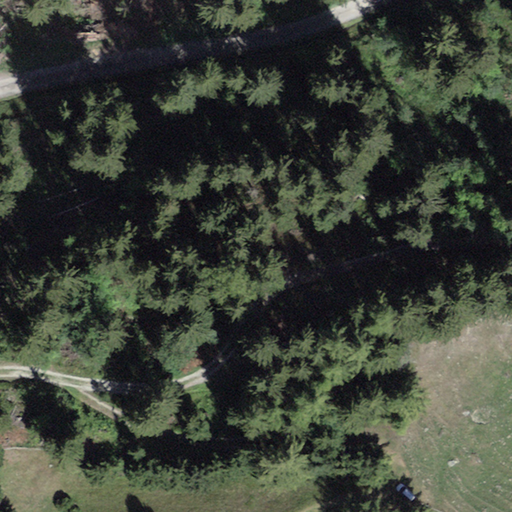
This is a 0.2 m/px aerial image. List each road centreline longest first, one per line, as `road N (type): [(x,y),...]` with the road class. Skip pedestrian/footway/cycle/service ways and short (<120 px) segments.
road 1 (track): [(0,91),(334,24),(386,0)]
road 2 (track): [(240,338),(202,380),(148,389),(0,377)]
